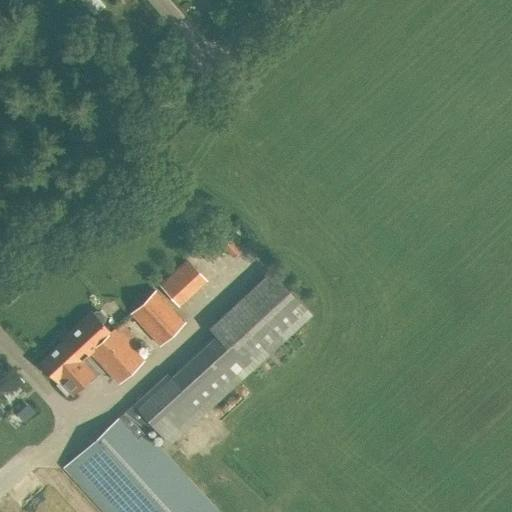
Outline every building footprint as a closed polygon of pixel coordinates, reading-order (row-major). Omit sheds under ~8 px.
[(231,239),(223,247),(233,259),(241,251),(231,239)] [(186,258),(160,283),(177,302),(204,278),(186,258)] [(171,444),(311,315),(281,282),(270,269),(208,328),(218,339),(173,380),(167,373),(125,412),(65,467),(105,511),(217,511),(146,434),(155,426),(171,444)] [(159,345),(184,322),(155,290),(130,313),(159,345)] [(104,316),(99,311),(95,310),(92,312),(91,311),(67,333),(69,335),(39,362),(58,382),(58,381),(73,396),(96,375),(81,360),(89,352),(118,384),(144,361),(135,351),(142,345),(123,324),(117,330),(114,327),(109,332),(101,323),(104,321),(104,316)] [(22,414),(35,431),(50,419),(36,403),(22,414)] [(72,511),(44,481),(22,500),(32,511),(72,511)]
